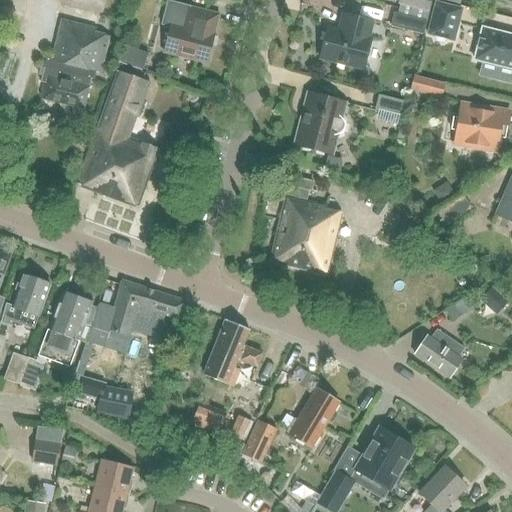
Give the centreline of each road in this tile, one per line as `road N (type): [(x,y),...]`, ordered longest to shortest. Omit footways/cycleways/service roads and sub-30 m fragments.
road 1 (tertiary): [(511,467),(390,371),(200,288)]
road 2 (residential): [(200,288),(275,0)]
road 3 (tertiary): [(200,288),(0,216)]
